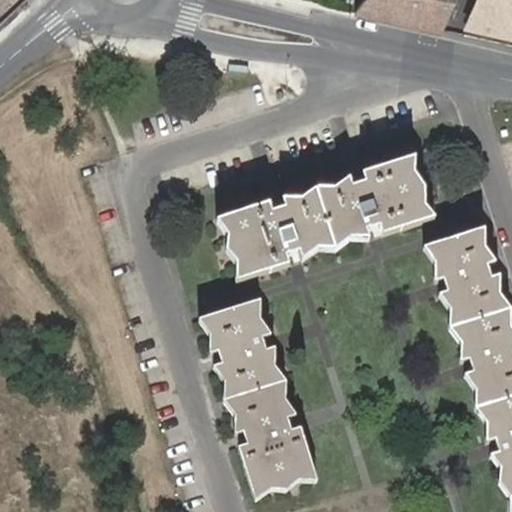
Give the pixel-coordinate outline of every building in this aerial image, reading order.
[(445,31),(452,13),(455,6),(456,4),(457,0),(371,0),(362,13),(445,31)] [(511,0),(477,0),(463,33),(511,44),(511,0)] [(277,203),(216,223),(236,282),(299,262),(372,239),(434,219),(415,160),(357,178),(277,203)] [(511,511),(511,312),(486,230),(443,244),(424,250),(437,290),(463,371),(488,450),(508,511),(511,511)] [(199,321),(257,502),(308,485),(316,482),(298,424),(272,342),(259,302),(243,307),(199,321)]
